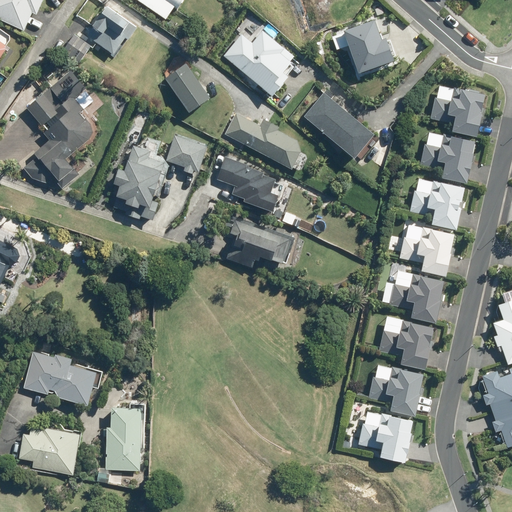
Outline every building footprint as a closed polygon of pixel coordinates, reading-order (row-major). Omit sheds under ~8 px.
[(0,0),(0,16),(27,29),(35,12),(39,14),(46,0),(0,0)] [(137,0),(167,21),(175,8),(180,11),(187,0),(137,0)] [(109,5),(89,34),(117,53),(129,37),(132,39),(140,27),(109,5)] [(350,42),(360,71),(396,59),(387,34),(383,35),(376,17),(345,27),(346,30),(332,35),(336,47),(350,42)] [(225,54),(275,94),(292,74),(288,70),(298,57),(263,29),(256,38),(245,29),(225,54)] [(94,45),(77,34),(65,52),(82,63),(94,45)] [(0,40),(0,61),(10,48),(0,40)] [(215,95),(190,63),(169,79),(195,111),(215,95)] [(82,113),(87,108),(78,98),(90,88),(74,70),(30,107),(46,125),(57,116),(61,120),(47,132),(53,139),(37,152),(41,156),(27,167),(36,177),(51,182),(56,177),(66,188),(83,174),(70,159),(93,139),(97,132),(94,124),(90,119),(88,120),(82,113)] [(33,87),(40,94),(45,89),(39,82),(33,87)] [(451,89),(437,86),(434,97),(433,97),(428,118),(449,123),(447,131),(472,136),(477,113),(475,113),(480,93),(477,93),(477,91),(464,88),(464,90),(452,87),(451,89)] [(322,93),(301,117),(351,161),(372,137),(322,93)] [(228,134),(299,168),(307,151),(303,139),(282,129),(284,125),(267,117),(263,125),(238,112),(228,134)] [(467,154),(470,141),(448,137),(448,135),(441,134),(441,136),(426,133),(424,145),(422,144),(418,165),(440,169),(438,178),(464,183),(469,154),(467,154)] [(172,135),(164,161),(182,166),(180,171),(189,173),(190,170),(196,171),(204,145),(172,135)] [(147,151),(132,145),(127,161),(125,160),(121,170),(116,168),(110,183),(116,185),(109,205),(125,211),(123,214),(137,219),(138,216),(149,219),(155,202),(147,199),(149,194),(155,196),(162,175),(157,173),(161,162),(145,157),(147,151)] [(224,157),(215,180),(233,186),(230,194),(242,198),(241,201),(268,211),(274,195),(267,192),(272,179),(259,174),(260,172),(246,167),(246,165),(224,157)] [(430,182),(417,179),(414,191),(412,190),(408,212),(430,216),(428,224),(453,229),(457,208),(454,208),(455,201),(457,201),(460,187),(436,182),(436,181),(431,180),(430,182)] [(234,231),(239,233),(231,257),(260,267),(264,253),(290,262),(298,238),(239,218),(234,231)] [(420,228),(406,225),(404,237),(402,237),(398,257),(419,261),(418,271),(442,276),(450,234),(426,229),(426,228),(420,227),(420,228)] [(0,290),(12,265),(19,262),(23,255),(20,248),(0,238),(0,290)] [(399,271),(393,304),(413,307),(411,318),(436,322),(444,279),(399,271)] [(502,301),(494,304),(500,319),(490,323),(494,335),(491,336),(495,348),(498,347),(505,364),(511,361),(511,290),(499,295),(502,301)] [(388,320),(383,353),(403,357),(401,367),(425,371),(432,327),(388,320)] [(59,356),(37,351),(28,388),(51,394),(53,389),(58,390),(63,397),(94,405),(103,372),(75,364),(76,358),(60,354),(59,356)] [(494,371),(478,376),(484,393),(479,395),(483,405),(488,404),(494,420),(490,421),(494,431),(499,430),(505,446),(511,443),(511,367),(507,369),(508,374),(496,378),(494,371)] [(375,378),(372,396),(393,400),(391,410),(416,414),(422,375),(379,368),(378,378),(375,378)] [(109,469),(143,471),(148,408),(118,405),(117,425),(113,425),(109,469)] [(365,414),(360,444),(380,448),(379,457),(404,462),(411,422),(365,414)] [(37,461),(35,467),(79,475),(86,434),(34,424),(33,434),(27,433),(22,458),(37,461)] [(110,483),(112,475),(101,472),(99,481),(110,483)]
